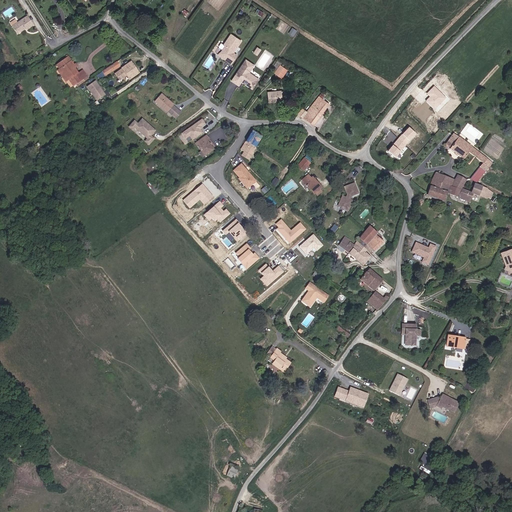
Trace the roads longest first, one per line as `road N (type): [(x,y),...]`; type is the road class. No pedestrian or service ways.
road 1 (residential): [(363,152),(409,186),(412,197),(397,296),(253,475),(235,511)]
road 2 (residential): [(363,152),(416,83),(498,0)]
road 3 (residential): [(107,18),(214,106),(253,121)]
road 4 (residential): [(253,121),(213,175),(281,251)]
road 5 (residential): [(253,121),(292,121),(345,154),(363,152)]
